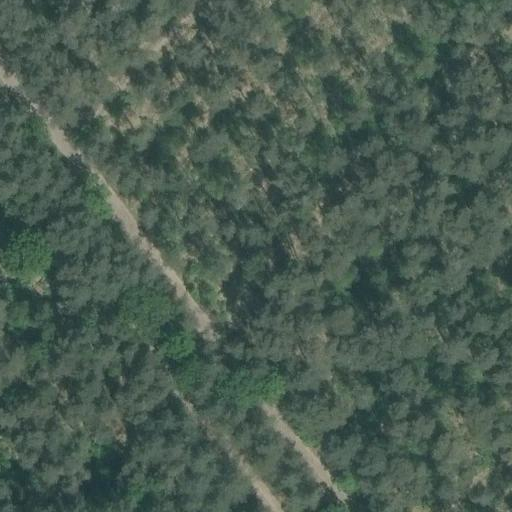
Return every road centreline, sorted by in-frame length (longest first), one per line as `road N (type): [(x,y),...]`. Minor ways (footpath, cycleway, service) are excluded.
road 1 (track): [(0,59),(353,511)]
road 2 (track): [(128,330),(267,511)]
road 3 (track): [(200,0),(66,144)]
road 4 (track): [(128,330),(0,325)]
